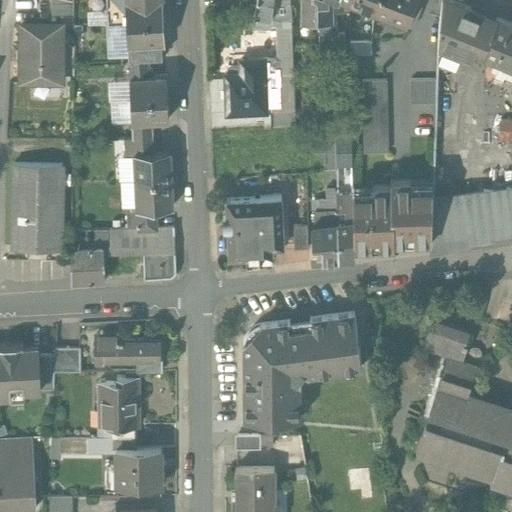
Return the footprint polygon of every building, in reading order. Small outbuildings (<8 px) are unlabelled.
[(73,0),(51,0),(51,16),(74,16),(73,0)] [(162,0),(107,0),(109,23),(127,22),(163,20),(162,0)] [(291,26),(291,7),(289,0),(276,0),(273,1),(271,19),(256,16),(242,17),(242,30),(272,31),(272,27),(291,26)] [(257,0),(256,16),(271,19),(273,1),(276,0),(257,0)] [(302,0),(303,15),(303,20),(317,20),(316,0),(302,0)] [(316,0),(317,20),(317,22),(320,22),(332,22),(332,20),(331,2),(326,2),(325,0),(336,0),(338,1),(338,0),(316,0)] [(378,0),(338,0),(374,13),(378,0)] [(415,0),(378,0),(374,13),(412,28),(419,10),(412,8),(415,0)] [(497,19),(445,0),(441,0),(436,60),(455,68),(459,59),(478,67),(481,58),(497,19)] [(511,25),(497,19),(481,58),(511,70),(511,25)] [(163,20),(127,22),(128,44),(147,43),(165,42),(163,20)] [(317,20),(303,20),(304,57),(321,56),(320,22),(317,22),(317,20)] [(332,22),(320,22),(321,56),(345,55),(344,34),(337,34),(336,20),(332,20),(332,22)] [(62,26),(21,26),(21,82),(62,82),(62,26)] [(291,26),(272,27),(272,31),(269,54),(267,54),(269,112),(271,111),(294,110),(293,61),(291,26)] [(147,43),(128,44),(129,61),(148,60),(147,43)] [(371,43),(349,44),(349,57),(372,56),(371,43)] [(267,54),(238,55),(239,72),(224,74),(226,114),(269,112),(267,54)] [(148,60),(129,61),(130,77),(149,76),(148,60)] [(149,76),(130,77),(131,100),(167,97),(166,75),(149,76)] [(435,80),(410,80),(410,104),(434,104),(435,80)] [(385,81),(361,82),(363,154),(387,153),(385,81)] [(167,97),(131,100),(133,121),(151,120),(169,119),(167,97)] [(294,110),(271,111),(272,127),(295,125),(294,110)] [(511,140),(511,120),(498,119),(496,138),(511,140)] [(151,120),(133,121),(133,138),(152,136),(151,120)] [(351,121),(329,122),(329,133),(336,133),(336,132),(351,131),(351,121)] [(351,131),(336,132),(336,133),(336,152),(336,167),(352,166),(351,131)] [(329,133),(314,133),(314,152),(336,152),(336,133),(329,133)] [(152,136),(133,138),(134,154),(153,153),(152,136)] [(153,153),(134,154),(136,181),(172,179),(170,152),(153,153)] [(63,165),(14,164),(13,247),(62,248),(63,165)] [(172,179),(136,181),(137,207),(132,207),(133,212),(128,212),(128,227),(157,226),(156,207),(173,206),(172,179)] [(390,186),(371,187),(371,194),(352,195),(354,246),(369,245),(369,247),(380,247),(380,245),(393,245),(393,240),(403,239),(403,242),(415,242),(415,239),(430,239),(431,198),(431,188),(411,189),(411,181),(390,182),(390,186)] [(511,188),(431,198),(430,239),(429,253),(511,235),(511,188)] [(352,193),(337,194),(337,198),(338,258),(354,256),(354,246),(352,195),(352,193)] [(260,198),(226,199),(227,216),(223,216),(224,228),(227,228),(229,257),(245,256),(245,257),(247,257),(246,252),(258,251),(258,261),(260,261),(259,251),(271,251),(271,255),(273,255),(272,247),(283,246),(281,195),(260,196),(260,198)] [(337,198),(322,199),(322,212),(316,212),(316,225),(313,225),(313,244),(323,243),(323,260),(338,258),(337,198)] [(128,227),(110,227),(111,246),(111,253),(144,252),(175,250),(174,225),(157,226),(128,227)] [(308,225),(294,225),(294,248),(308,248),(308,225)] [(110,227),(83,228),(83,236),(83,248),(111,246),(110,227)] [(83,228),(73,229),(73,237),(83,236),(83,228)] [(175,250),(144,252),(146,278),(177,276),(175,250)] [(104,264),(71,266),(71,282),(105,280),(104,264)] [(245,336),(243,341),(244,418),(301,417),(301,383),(297,380),(303,372),(308,375),(361,368),(354,311),(309,317),(310,322),(290,325),(289,319),(259,323),(253,326),(249,331),(245,336)] [(511,404),(504,402),(504,401),(467,389),(475,362),(462,357),(467,342),(464,341),(468,329),(435,318),(433,327),(430,326),(424,345),(447,352),(429,408),(426,407),(420,409),(419,409),(417,415),(419,416),(421,420),(424,422),(415,449),(416,450),(416,449),(491,473),(489,478),(491,479),(511,485),(511,404)] [(159,337),(104,338),(104,358),(136,357),(136,370),(160,370),(159,337)] [(23,344),(0,344),(0,397),(11,397),(11,390),(39,389),(38,354),(37,348),(23,348),(23,344)] [(80,347),(55,347),(55,354),(54,371),(80,371),(80,347)] [(55,354),(38,354),(39,389),(54,388),(54,371),(55,354)] [(369,368),(305,379),(313,421),(305,422),(319,511),(384,511),(374,445),(381,444),(369,368)] [(137,381),(99,382),(99,425),(134,425),(138,425),(137,381)] [(134,436),(134,425),(112,425),(112,436),(134,436)] [(260,433),(237,433),(237,447),(260,447),(260,433)] [(30,435),(0,436),(0,438),(1,449),(24,448),(25,454),(31,453),(30,435)] [(134,447),(134,436),(112,436),(112,448),(115,448),(115,447),(134,447)] [(134,447),(115,447),(115,448),(116,483),(161,483),(160,446),(134,447)] [(24,448),(1,449),(2,464),(0,464),(0,503),(35,501),(32,453),(31,453),(25,454),(24,448)] [(273,511),(274,466),(236,466),(235,511),(273,511)] [(72,511),(73,494),(49,494),(48,511),(72,511)]
